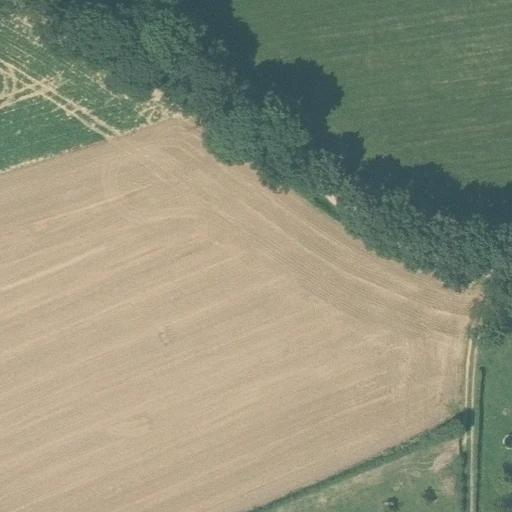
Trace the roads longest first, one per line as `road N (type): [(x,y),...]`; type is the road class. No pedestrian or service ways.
road 1 (unclassified): [(78,0),(399,241),(453,261),(511,264)]
road 2 (track): [(500,265),(473,335),(466,511)]
